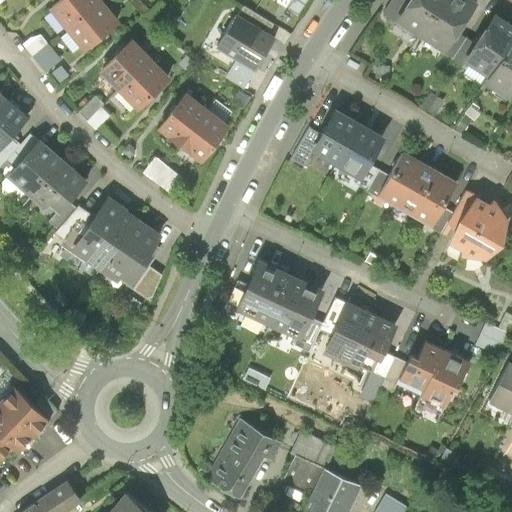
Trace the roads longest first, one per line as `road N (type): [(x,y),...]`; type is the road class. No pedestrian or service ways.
road 1 (residential): [(213,236),(82,135),(0,45)]
road 2 (residential): [(213,236),(350,0)]
road 3 (residential): [(150,374),(213,236)]
